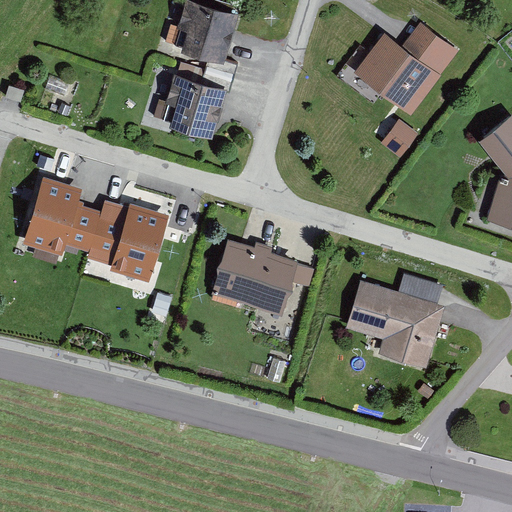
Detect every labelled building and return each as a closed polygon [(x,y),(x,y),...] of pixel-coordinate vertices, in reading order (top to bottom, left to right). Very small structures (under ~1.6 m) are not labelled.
[(233,18),(173,1),(161,46),(221,62),(233,18)] [(451,53),(400,16),(356,75),(407,112),(451,53)] [(217,92),(157,76),(145,120),(205,136),(217,92)] [(404,151),(422,130),(402,113),(384,135),(404,151)] [(511,136),(500,121),(471,142),(497,174),(482,218),(511,227),(511,136)] [(75,196),(32,183),(13,245),(56,258),(59,245),(71,205),(75,196)] [(59,245),(103,259),(116,219),(71,205),(59,245)] [(162,220),(120,207),(116,219),(103,259),(101,269),(143,282),(162,220)] [(236,245),(223,241),(206,295),(278,318),(295,263),(272,256),(278,236),(242,225),(236,245)] [(300,257),(294,275),(313,282),(319,264),(300,257)] [(429,375),(448,308),(357,281),(343,327),(378,337),(371,358),(429,375)]
